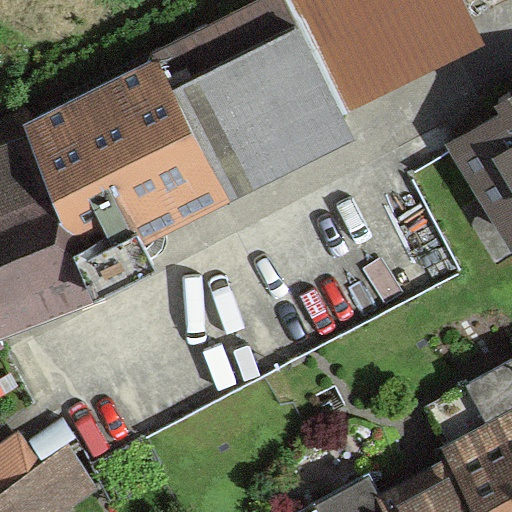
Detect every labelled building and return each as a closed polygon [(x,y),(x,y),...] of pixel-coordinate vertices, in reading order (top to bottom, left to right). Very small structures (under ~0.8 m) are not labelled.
[(151,60),(214,181),(337,120),(325,95),(469,24),(457,0),(262,0),(204,29),(202,25),(147,52),(151,60)] [(214,181),(151,60),(27,121),(22,110),(0,118),(0,318),(92,283),(147,256),(134,225),(216,184),(214,181)] [(511,88),(492,101),(500,112),(452,142),(511,239),(511,238),(511,88)] [(511,511),(511,355),(463,382),(474,402),(430,426),(452,464),(381,502),(386,511),(511,511)] [(17,429),(0,441),(0,485),(38,458),(17,429)] [(0,511),(48,511),(85,489),(62,452),(36,469),(32,464),(0,487),(0,511)]
